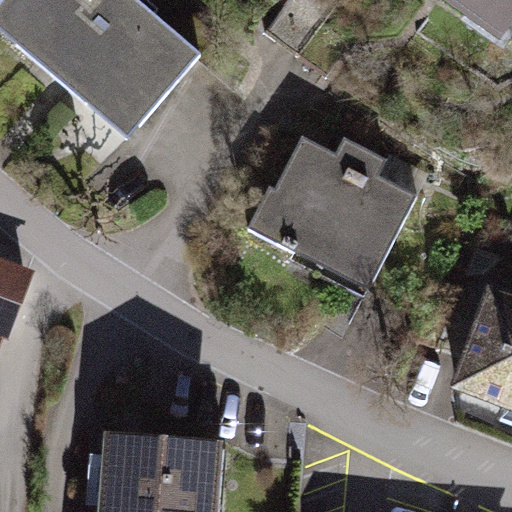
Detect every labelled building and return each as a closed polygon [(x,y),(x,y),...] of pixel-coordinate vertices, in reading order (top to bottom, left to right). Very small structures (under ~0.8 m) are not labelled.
[(209,60),(137,0),(13,0),(0,16),(0,26),(139,143),(209,60)] [(511,52),(511,0),(438,0),(511,52)] [(435,201),(305,144),(261,243),(391,300),(435,201)] [(0,344),(11,348),(37,282),(0,267),(0,344)] [(511,290),(499,286),(466,406),(511,418),(511,290)] [(224,511),(230,453),(117,444),(111,511),(224,511)]
